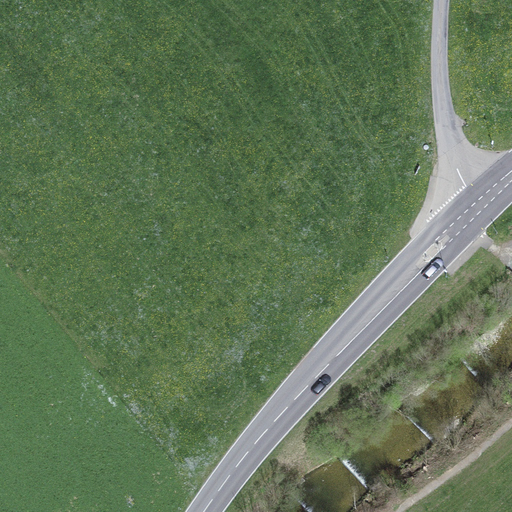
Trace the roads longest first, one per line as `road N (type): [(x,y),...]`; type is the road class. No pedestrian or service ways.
road 1 (secondary): [(203,511),(313,376),(511,175)]
road 2 (track): [(479,203),(459,174),(443,121),(441,0)]
